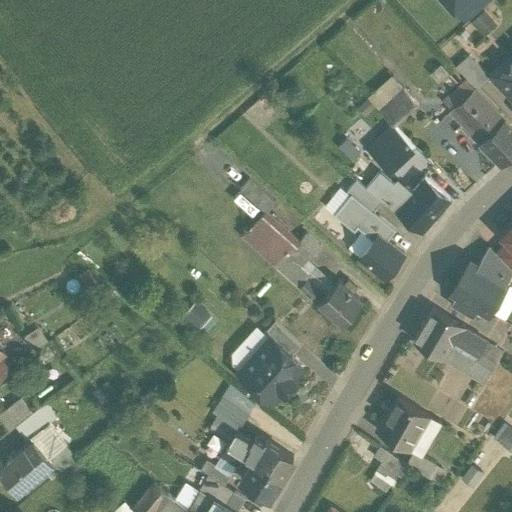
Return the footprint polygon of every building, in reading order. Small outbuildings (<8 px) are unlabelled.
[(476,0),(454,0),(464,11),(476,0)] [(491,69),(469,46),(456,57),(475,78),(478,81),(491,69)] [(511,47),(493,65),(511,85),(511,47)] [(405,78),(381,100),(395,116),(420,95),(405,78)] [(475,78),(451,101),(463,114),(487,91),(478,81),(475,78)] [(487,91),(463,114),(480,132),(505,110),(487,91)] [(511,117),(505,110),(480,132),(501,155),(511,144),(511,117)] [(395,117),(371,140),(387,156),(391,161),(415,138),(395,117)] [(370,139),(349,158),(369,177),(387,156),(371,140),(370,139)] [(426,168),(414,182),(408,178),(404,183),(384,166),(372,179),(423,223),(450,191),(426,168)] [(255,208),(275,191),(254,168),(234,185),(255,208)] [(353,183),(375,202),(382,194),(360,175),(353,183)] [(389,233),(398,222),(375,202),(353,183),(334,205),(369,236),(379,225),(389,233)] [(301,232),(267,201),(244,226),(278,257),(301,232)] [(389,233),(379,225),(369,236),(360,247),(387,270),(406,247),(389,233)] [(301,232),(278,257),(297,274),(309,262),(301,255),(313,243),(301,232)] [(511,234),(511,233),(498,246),(511,260),(511,234)] [(511,260),(498,246),(490,238),(478,258),(478,259),(506,276),(511,266),(511,260)] [(478,258),(471,254),(453,284),(458,286),(480,299),(480,300),(489,305),(506,276),(478,259),(478,258)] [(327,285),(309,268),(300,277),(318,294),(327,285)] [(346,275),(341,270),(327,285),(318,294),(342,316),(365,292),(355,283),(359,278),(351,271),(346,275)] [(480,299),(458,286),(451,297),(474,310),(480,300),(480,299)] [(488,334),(435,301),(415,332),(444,350),(445,348),(452,337),(477,353),(478,351),(488,334)] [(302,336),(276,312),(265,323),(271,329),(272,328),(292,347),(302,336)] [(271,329),(241,362),(273,392),(283,381),(284,382),(291,382),(296,377),(295,370),(294,369),(304,358),(292,347),(272,328),(271,329)] [(0,366),(9,360),(0,349),(0,347),(6,343),(0,335),(0,366)] [(477,353),(452,337),(445,348),(462,359),(458,366),(484,381),(487,376),(492,379),(500,370),(485,361),(487,357),(478,351),(477,353)] [(256,394),(233,376),(216,403),(221,406),(212,421),(230,435),(238,422),(239,423),(256,394)] [(399,389),(385,412),(389,414),(383,425),(410,441),(431,407),(399,389)] [(40,399),(17,417),(28,430),(51,413),(40,399)] [(511,422),(505,417),(496,429),(511,442),(511,422)] [(295,449),(266,431),(265,433),(256,427),(253,432),(239,423),(238,422),(230,435),(282,469),(295,449)] [(35,431),(1,460),(20,482),(45,461),(36,450),(45,442),(35,431)] [(282,469),(230,435),(223,445),(239,456),(245,454),(250,457),(242,470),(270,488),(282,469)] [(412,459),(383,437),(375,448),(400,466),(404,461),(408,465),(412,459)] [(54,454),(45,442),(36,450),(45,461),(54,454)] [(438,475),(445,465),(415,444),(408,455),(438,475)] [(232,465),(208,450),(201,460),(225,476),(232,465)] [(371,473),(387,483),(393,474),(390,471),(395,462),(384,454),(371,473)] [(155,473),(135,500),(147,511),(148,511),(150,511),(155,507),(170,486),(155,473)] [(250,511),(226,497),(217,510),(212,507),(211,500),(196,490),(189,501),(206,511),(250,511)] [(206,511),(189,501),(181,494),(174,503),(182,510),(185,511),(206,511)] [(135,500),(122,511),(145,511),(147,511),(135,500)] [(348,511),(333,502),(325,511),(348,511)]
